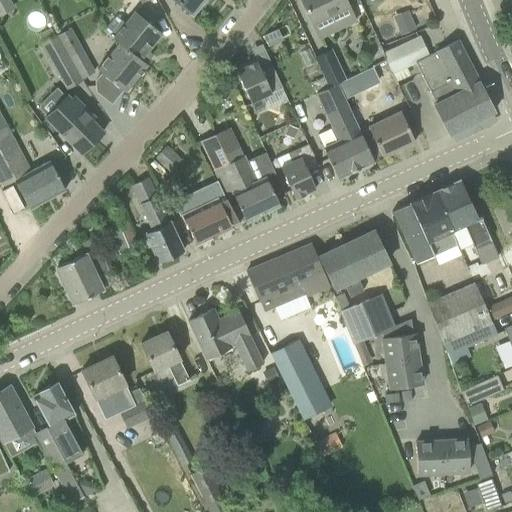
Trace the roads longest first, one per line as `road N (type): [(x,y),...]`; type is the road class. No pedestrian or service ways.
road 1 (unclassified): [(0,364),(511,128)]
road 2 (residential): [(0,294),(202,75),(257,0)]
